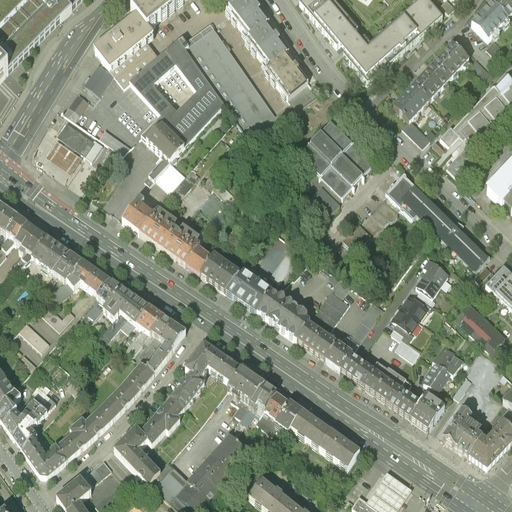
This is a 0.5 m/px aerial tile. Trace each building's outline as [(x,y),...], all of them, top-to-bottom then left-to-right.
[(0,0),(0,85),(85,0),(0,0)] [(138,22),(147,33),(188,0),(137,0),(139,2),(141,1),(142,3),(130,13),(138,22)] [(217,0),(228,14),(246,0),(217,0)] [(269,28),(246,0),(228,14),(226,16),(248,44),(246,45),(268,73),(265,75),(288,103),(308,87),(286,59),(288,57),(266,30),(269,28)] [(361,40),(325,0),(305,0),(296,8),(303,16),(326,43),(365,87),(401,56),(432,28),(440,22),(421,0),(367,47),(361,40)] [(511,0),(498,0),(490,8),(507,24),(511,19),(511,0)] [(487,45),(507,24),(490,8),(470,29),(487,45)] [(146,46),(153,41),(147,33),(138,22),(114,41),(112,39),(107,43),(109,45),(95,56),(109,75),(146,46)] [(252,149),(318,100),(308,87),(288,103),(290,107),(275,119),(210,29),(184,47),(182,43),(177,47),(223,110),(235,126),(245,140),(252,149)] [(509,59),(493,44),(486,52),(502,67),(509,59)] [(124,92),(130,87),(159,63),(146,46),(109,75),(124,92)] [(161,132),(183,153),(223,110),(177,47),(159,63),(130,87),(161,121),(141,141),(144,144),(146,146),(161,132)] [(452,50),(432,71),(448,87),(468,66),(452,50)] [(493,79),(476,63),(468,71),(484,87),(493,79)] [(112,80),(98,70),(89,83),(84,90),(98,100),(112,80)] [(432,71),(412,91),(428,107),(448,87),(432,71)] [(511,82),(506,77),(493,90),(501,98),(511,88),(511,82)] [(511,88),(501,98),(493,90),(452,133),(459,140),(463,144),(465,142),(466,143),(468,141),(470,142),(476,137),(481,142),(493,132),(488,127),(493,123),(498,128),(510,118),(505,113),(510,109),(511,111),(511,88)] [(411,126),(428,107),(412,91),(392,112),(408,127),(408,128),(411,126)] [(90,107),(78,98),(68,111),(80,120),(90,107)] [(74,127),(80,120),(68,111),(63,119),(74,127)] [(408,127),(402,132),(422,152),(430,144),(411,126),(408,128),(408,127)] [(67,147),(64,151),(73,157),(76,153),(84,159),(93,146),(68,129),(60,142),(67,147)] [(175,163),(183,153),(161,132),(146,146),(164,163),(170,168),(175,163)] [(450,132),(440,142),(449,150),(459,140),(452,133),(450,132)] [(330,133),(298,165),(309,176),(295,190),(328,223),(340,211),(337,209),(372,174),(330,133)] [(131,152),(105,134),(99,143),(114,153),(123,159),(131,152)] [(211,195),(212,194),(218,186),(252,149),(245,140),(203,188),(211,195)] [(94,145),(93,146),(84,159),(83,160),(91,166),(102,150),(94,145)] [(82,163),(73,157),(64,151),(57,146),(52,153),(46,163),(70,180),(76,171),(82,163)] [(121,161),(112,155),(107,164),(114,168),(121,161)] [(463,155),(446,173),(457,184),(475,165),(463,155)] [(164,163),(144,184),(150,190),(155,184),(171,197),(185,181),(172,169),(177,165),(175,163),(170,168),(164,163)] [(503,211),(511,202),(511,169),(484,199),(500,214),(503,211)] [(198,181),(191,174),(185,181),(171,197),(164,205),(173,211),(198,181)] [(475,276),(490,261),(462,235),(461,236),(456,231),(457,230),(429,204),(427,206),(403,184),(388,199),(401,211),(413,222),(415,220),(443,246),(444,245),(449,250),(448,251),(475,276)] [(201,233),(209,240),(240,206),(218,186),(212,194),(225,206),(201,233)] [(382,203),(384,205),(396,216),(401,211),(388,199),(387,198),(382,203)] [(511,202),(503,211),(511,219),(511,202)] [(122,227),(139,239),(152,220),(142,214),(147,209),(139,203),(122,227)] [(397,217),(396,216),(384,205),(376,213),(388,224),(389,225),(392,225),(396,221),(397,217)] [(0,215),(0,228),(14,238),(26,221),(6,207),(0,215)] [(376,213),(372,218),(384,229),(388,224),(376,213)] [(139,239),(162,255),(182,231),(160,217),(157,221),(153,219),(152,220),(139,239)] [(384,230),(384,229),(372,218),(359,231),(370,242),(371,243),(384,230)] [(22,244),(24,245),(36,228),(26,221),(14,238),(18,241),(22,244)] [(28,250),(41,259),(54,241),(36,228),(24,245),(23,247),(28,250)] [(204,246),(182,231),(162,255),(185,271),(198,253),(204,246)] [(347,241),(341,247),(354,259),(370,242),(359,231),(349,242),(347,241)] [(0,256),(0,266),(3,269),(13,258),(11,256),(22,244),(18,241),(16,244),(14,243),(6,252),(4,251),(0,256)] [(39,262),(61,276),(78,257),(54,241),(41,259),(39,262)] [(270,281),(280,288),(303,255),(293,249),(270,281)] [(39,262),(41,259),(28,250),(25,253),(31,258),(29,260),(26,258),(16,268),(25,277),(35,266),(39,262)] [(185,271),(199,281),(211,262),(198,253),(185,271)] [(74,286),(75,285),(90,265),(78,257),(61,276),(60,277),(72,285),(74,286)] [(199,281),(225,299),(242,278),(214,259),(211,262),(199,281)] [(429,278),(446,290),(454,278),(446,273),(447,271),(434,262),(428,271),(433,273),(429,278)] [(89,286),(106,298),(118,285),(90,265),(75,285),(80,292),(82,294),(89,286)] [(511,280),(505,273),(484,294),(511,321),(511,280)] [(272,298),(242,278),(225,299),(256,320),(272,298)] [(446,290),(429,278),(421,290),(426,293),(437,301),(446,290)] [(346,281),(310,327),(309,329),(328,342),(349,310),(342,304),(354,286),(346,281)] [(64,306),(80,292),(75,285),(74,286),(72,285),(58,298),(64,306)] [(101,325),(111,313),(129,293),(118,285),(106,298),(104,300),(107,302),(104,306),(103,304),(84,327),(92,333),(99,324),(101,325)] [(108,348),(125,328),(145,303),(129,293),(111,313),(120,321),(101,342),(108,348)] [(426,293),(422,298),(437,308),(440,303),(437,301),(426,293)] [(439,309),(437,308),(422,298),(421,297),(418,301),(433,312),(436,313),(439,309)] [(270,330),(296,346),(309,329),(310,327),(286,308),(279,302),(273,298),(272,298),(256,320),(256,321),(270,330)] [(405,311),(424,324),(433,312),(418,301),(414,298),(405,311)] [(158,312),(145,303),(125,328),(134,335),(141,327),(145,330),(158,312)] [(81,317),(76,312),(68,319),(53,305),(45,313),(66,332),(81,317)] [(343,343),(337,349),(352,359),(384,314),(373,307),(348,340),(345,344),(343,343)] [(510,341),(475,308),(460,324),(500,361),(508,352),(503,348),(510,341)] [(424,324),(405,311),(396,324),(402,327),(415,337),(417,335),(424,324)] [(149,347),(155,337),(158,339),(160,337),(171,321),(158,312),(145,330),(147,331),(140,341),(149,347)] [(160,337),(172,346),(183,329),(171,321),(160,337)] [(48,353),(56,345),(33,325),(25,333),(48,353)] [(402,327),(396,335),(406,343),(407,341),(413,346),(419,337),(417,335),(415,337),(402,327)] [(194,337),(183,329),(172,346),(177,349),(175,352),(172,353),(156,374),(162,379),(185,351),(194,337)] [(296,346),(325,366),(337,349),(328,342),(309,329),(296,346)] [(143,355),(149,347),(140,341),(131,354),(142,363),(146,357),(143,355)] [(425,354),(413,346),(407,341),(406,343),(400,351),(418,364),(425,354)] [(438,367),(440,369),(456,379),(457,380),(468,364),(459,358),(464,350),(454,343),(438,367)] [(235,366),(208,348),(196,365),(190,375),(195,378),(204,385),(206,382),(212,373),(236,389),(246,374),(235,366)] [(352,359),(337,349),(325,366),(339,377),(351,361),(352,359)] [(43,367),(30,355),(22,363),(36,375),(43,367)] [(346,381),(377,402),(388,386),(372,374),(358,365),(351,361),(339,377),(346,381)] [(21,396),(0,365),(0,414),(2,418),(15,406),(21,396)] [(74,391),(82,398),(91,389),(66,366),(62,369),(72,378),(68,383),(75,390),(74,391)] [(413,392),(377,367),(372,374),(388,386),(408,399),(413,392)] [(148,368),(129,391),(142,402),(162,379),(156,374),(148,368)] [(440,369),(427,388),(443,398),(456,379),(440,369)] [(247,421),(254,411),(267,388),(249,376),(246,374),(236,389),(232,395),(234,397),(247,406),(240,416),(247,421)] [(33,384),(42,392),(50,383),(41,375),(33,384)] [(195,378),(177,401),(190,412),(210,386),(206,382),(204,385),(195,378)] [(471,380),(458,399),(464,403),(477,384),(471,380)] [(51,406),(47,411),(53,417),(63,405),(60,403),(67,394),(56,385),(55,387),(50,383),(42,392),(39,396),(51,406)] [(408,399),(388,386),(377,402),(410,424),(420,408),(408,399)] [(267,388),(254,411),(247,421),(255,426),(262,415),(268,418),(270,415),(282,398),(267,388)] [(129,391),(108,412),(120,425),(142,402),(129,391)] [(270,415),(284,424),(295,407),(282,398),(270,415)] [(426,399),(420,408),(410,424),(429,437),(446,413),(426,399)] [(182,420),(190,412),(177,401),(145,437),(153,444),(157,448),(172,433),(174,435),(185,423),(182,420)] [(26,415),(15,406),(2,418),(11,430),(17,427),(24,418),(26,415)] [(29,423),(24,418),(17,427),(11,430),(21,444),(27,440),(47,411),(41,406),(31,417),(33,419),(29,423)] [(293,438),(296,433),(308,416),(295,407),(284,424),(280,429),(284,431),(293,438)] [(53,417),(47,411),(27,440),(21,444),(30,457),(42,447),(45,442),(37,436),(43,428),(45,429),(54,417),(53,417)] [(89,424),(83,429),(98,446),(120,425),(108,412),(93,427),(89,424)] [(270,415),(268,418),(261,428),(278,440),(284,431),(280,429),(284,424),(270,415)] [(296,433),(325,453),(337,436),(308,416),(296,433)] [(467,416),(447,444),(473,462),(486,444),(486,443),(481,440),(484,436),(484,435),(472,426),(475,422),(467,416)] [(75,466),(98,446),(83,429),(77,434),(81,438),(64,452),(75,466)] [(511,432),(509,429),(497,442),(511,454),(511,452),(511,432)] [(153,444),(145,437),(140,432),(129,444),(118,455),(145,481),(154,489),(163,480),(165,477),(142,455),(153,444)] [(365,455),(337,436),(325,453),(353,472),(365,455)] [(165,477),(163,480),(199,511),(205,511),(255,456),(235,438),(194,484),(175,466),(165,477)] [(494,472),(511,454),(497,442),(497,441),(491,448),(486,444),(473,462),(488,473),(494,472)] [(53,461),(42,447),(30,457),(47,482),(51,486),(55,482),(75,466),(64,452),(53,461)] [(117,472),(109,462),(91,477),(99,487),(117,472)] [(381,487),(367,507),(374,511),(399,511),(406,503),(412,495),(387,478),(381,487)] [(62,501),(70,511),(76,511),(86,504),(97,495),(86,481),(62,501)] [(114,511),(136,494),(128,484),(101,508),(104,511),(114,511)] [(261,488),(248,505),(256,511),(292,511),(280,502),(281,500),(276,497),(275,498),(261,488)] [(374,511),(367,507),(359,502),(351,511),(374,511)]
